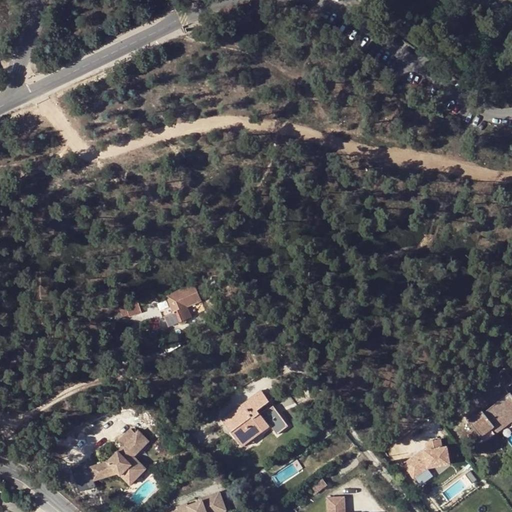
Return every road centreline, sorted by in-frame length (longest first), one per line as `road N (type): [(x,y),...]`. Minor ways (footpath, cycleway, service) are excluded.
road 1 (track): [(511,167),(496,174),(329,122),(288,64),(163,27)]
road 2 (residential): [(0,102),(231,0)]
road 3 (unknown): [(244,295),(350,430)]
